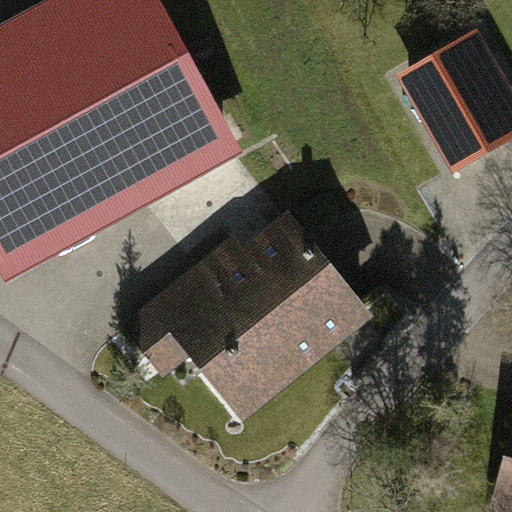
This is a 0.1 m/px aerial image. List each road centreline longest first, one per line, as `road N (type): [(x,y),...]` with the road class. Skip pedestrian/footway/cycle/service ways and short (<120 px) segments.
road 1 (residential): [(511,263),(267,511)]
road 2 (residential): [(252,511),(0,333)]
